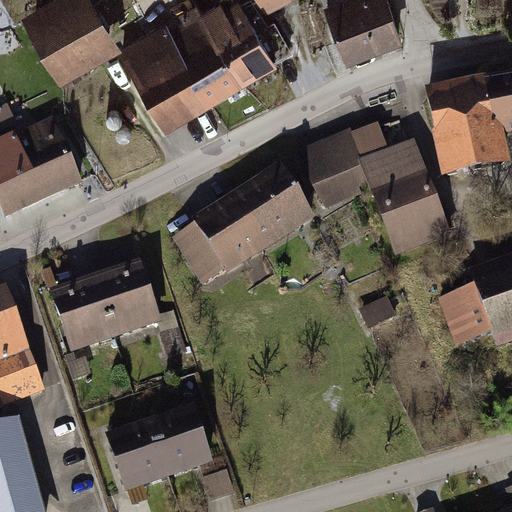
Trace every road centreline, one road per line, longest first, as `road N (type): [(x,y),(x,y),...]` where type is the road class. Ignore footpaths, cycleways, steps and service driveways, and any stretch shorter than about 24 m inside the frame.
road 1 (residential): [(430,62),(0,260)]
road 2 (track): [(488,459),(423,284),(425,258),(468,239),(402,70)]
road 3 (track): [(184,0),(123,47),(124,68),(181,176)]
road 4 (residential): [(511,452),(301,511)]
